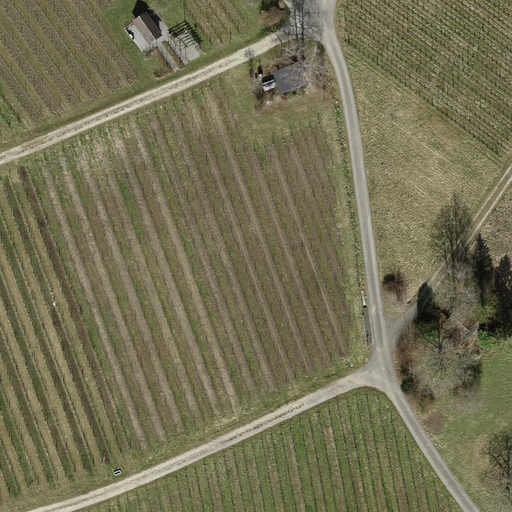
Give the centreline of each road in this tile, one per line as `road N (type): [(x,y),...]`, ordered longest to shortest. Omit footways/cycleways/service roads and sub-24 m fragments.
road 1 (track): [(63,511),(380,369),(511,172)]
road 2 (track): [(380,369),(349,75),(283,0)]
road 3 (track): [(0,146),(312,27),(326,0)]
